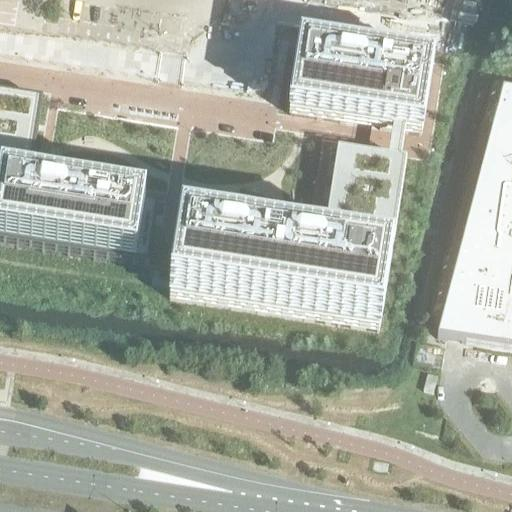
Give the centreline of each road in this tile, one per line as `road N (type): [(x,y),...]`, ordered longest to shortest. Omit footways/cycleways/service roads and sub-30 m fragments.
road 1 (secondary): [(316,511),(259,489),(0,432)]
road 2 (secondary): [(281,511),(0,471)]
